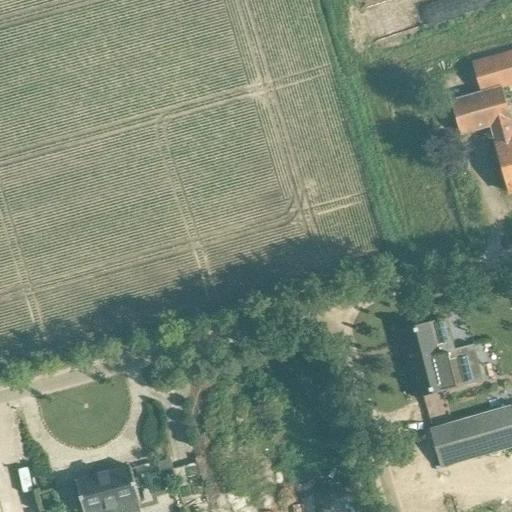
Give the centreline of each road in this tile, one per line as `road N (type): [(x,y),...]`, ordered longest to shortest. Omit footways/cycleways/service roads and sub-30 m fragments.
road 1 (unclassified): [(0,391),(326,301)]
road 2 (unclassified): [(384,511),(326,301)]
road 3 (unclassified): [(326,301),(511,251)]
